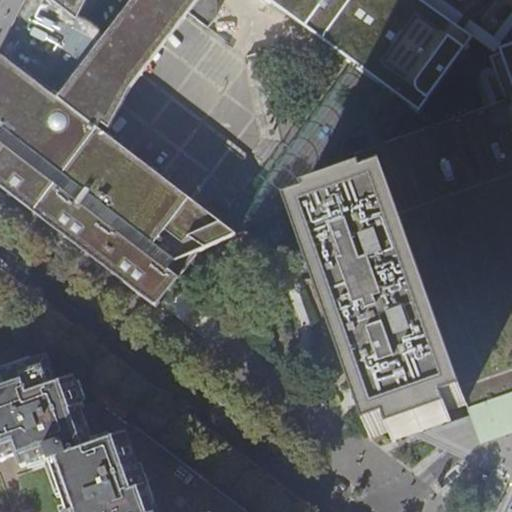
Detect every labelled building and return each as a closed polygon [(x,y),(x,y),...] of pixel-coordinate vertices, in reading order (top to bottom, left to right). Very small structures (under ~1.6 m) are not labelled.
[(0,134),(0,187),(41,219),(113,275),(156,308),(197,253),(236,237),(100,133),(190,16),(209,30),(215,23),(217,19),(218,15),(219,5),(218,0),(135,0),(106,39),(105,38),(101,43),(76,25),(87,0),(27,0),(25,4),(7,38),(0,52),(0,126),(3,129),(0,134)] [(346,0),(381,25),(392,10),(398,0),(415,0),(436,14),(439,11),(423,0),(346,0)] [(415,0),(398,0),(392,10),(446,49),(460,31),(436,14),(415,0)] [(437,72),(412,106),(438,126),(511,28),(511,0),(483,0),(460,31),(446,49),(432,68),(437,72)] [(511,53),(493,61),(507,102),(511,99),(511,53)] [(511,511),(511,99),(507,102),(356,156),(366,184),(310,205),(311,209),(292,216),(307,259),(337,344),(367,428),(371,440),(390,434),(393,443),(413,436),(450,453),(461,458),(480,453),(501,511),(504,510),(504,511),(511,511)] [(0,458),(17,453),(23,467),(49,458),(67,511),(246,511),(236,504),(186,466),(139,430),(100,399),(75,380),(58,386),(49,360),(0,377),(0,458)]
